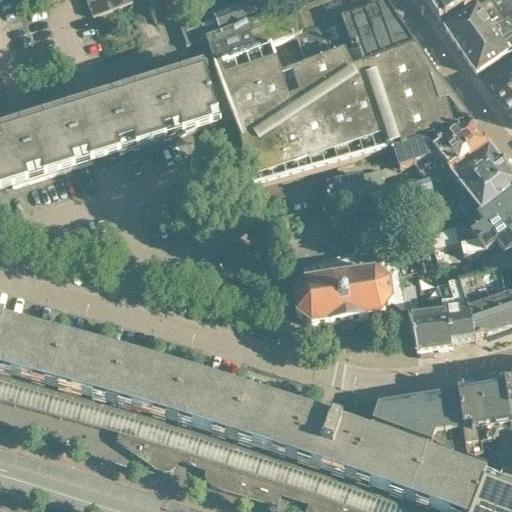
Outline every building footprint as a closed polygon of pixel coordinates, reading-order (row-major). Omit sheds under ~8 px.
[(27,12),(41,7),(38,0),(32,0),(19,5),(22,14),(24,13),(27,12)] [(93,20),(132,5),(132,4),(130,0),(100,0),(87,5),(93,20)] [(385,5),(381,0),(315,0),(290,9),(300,37),(372,10),(385,5)] [(422,0),(439,23),(473,0),(422,0)] [(511,0),(492,0),(490,2),(445,32),(476,77),(511,52),(511,0)] [(186,48),(258,21),(251,1),(214,14),(211,7),(177,20),(187,47),(186,48)] [(372,10),(300,37),(269,49),(280,77),(344,54),(353,71),(362,67),(414,48),(385,5),(372,10)] [(215,68),(269,49),(300,37),(290,9),(258,21),(186,48),(187,50),(206,43),(209,50),(215,68)] [(247,170),(253,193),(312,176),(340,169),(367,161),(376,158),(389,155),(391,154),(425,144),(471,128),(435,80),(414,50),(415,49),(414,48),(362,67),(353,71),(344,54),(280,77),(269,49),(215,68),(234,122),(243,145),(241,145),(241,148),(246,163),(248,169),(247,170)] [(0,171),(6,169),(13,191),(93,166),(108,161),(120,157),(234,122),(215,68),(214,69),(214,70),(205,73),(204,68),(110,97),(89,104),(0,131),(0,171)] [(511,84),(492,95),(511,120),(511,84)] [(425,144),(391,154),(389,155),(394,172),(399,171),(428,163),(436,174),(444,171),(447,169),(454,177),(489,150),(471,127),(471,128),(425,144)] [(511,179),(489,150),(454,177),(465,191),(459,196),(464,203),(459,207),(472,223),(473,223),(511,193),(511,179)] [(361,176),(312,189),(318,209),(366,197),(361,176)] [(433,195),(430,180),(371,195),(375,210),(433,195)] [(511,221),(511,193),(473,223),(457,228),(462,247),(479,244),(511,221)] [(498,247),(505,257),(511,253),(511,221),(479,244),(462,247),(465,259),(486,255),(498,247)] [(305,285),(292,287),(297,318),(312,330),(340,325),(341,333),(354,331),(353,323),(382,320),(391,306),(398,309),(399,311),(402,314),(407,313),(404,301),(405,300),(403,291),(394,245),(303,271),(305,285)] [(511,253),(505,257),(492,264),(493,270),(494,274),(511,269),(511,253)] [(491,262),(481,265),(483,273),(493,270),(492,264),(491,262)] [(511,269),(494,274),(458,284),(469,317),(472,344),(475,344),(511,330),(511,269)] [(455,270),(443,271),(445,284),(457,282),(455,270)] [(449,286),(437,290),(440,300),(445,313),(452,347),(472,344),(469,317),(458,284),(449,286)] [(415,289),(403,291),(405,300),(404,301),(407,313),(417,357),(453,352),(452,347),(445,313),(440,300),(421,303),(422,315),(418,316),(415,289)] [(0,376),(114,408),(146,417),(169,424),(296,464),(303,467),(316,471),(348,482),(351,484),(388,497),(410,505),(428,511),(475,511),(488,478),(428,456),(430,450),(438,453),(445,434),(446,433),(462,431),(456,395),(440,397),(439,397),(438,398),(438,399),(409,404),(379,408),(370,435),(365,434),(331,423),(318,419),(312,417),(312,415),(309,414),(188,375),(187,378),(157,369),(158,366),(126,357),(6,325),(6,324),(4,324),(4,325),(0,323),(0,376)] [(491,465),(511,472),(511,433),(505,387),(479,391),(491,465)] [(479,391),(456,395),(462,431),(463,431),(467,456),(491,465),(479,391)] [(511,511),(511,487),(488,478),(475,511),(511,511)]
